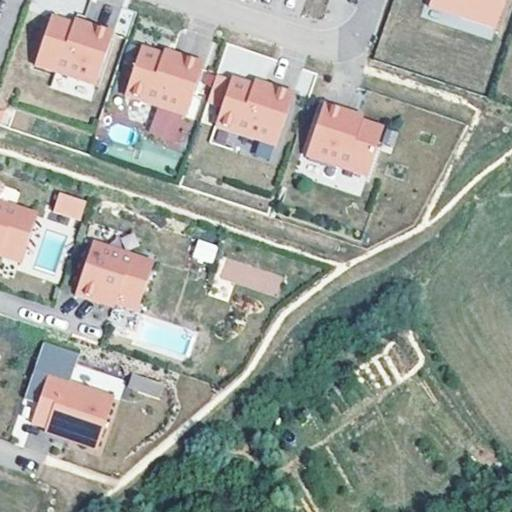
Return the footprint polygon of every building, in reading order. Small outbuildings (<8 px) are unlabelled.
[(439,0),(433,0),(432,6),(464,17),(466,9),(439,0)] [(439,0),(467,9),(464,17),(499,29),(508,0),(439,0)] [(53,16),(37,64),(98,85),(115,32),(91,23),(90,28),(76,23),(53,16)] [(77,18),(76,23),(90,28),(91,23),(77,18)] [(144,46),(128,95),(189,115),(206,62),(182,54),(181,58),(166,54),(144,46)] [(168,49),(166,54),(181,58),(182,54),(168,49)] [(235,77),(218,125),(279,146),(297,93),(273,85),(272,89),(257,85),(235,77)] [(259,80),(257,85),(272,89),(273,85),(259,80)] [(308,156),(369,176),(386,128),(363,120),(349,115),(350,111),(326,103),(308,156)] [(364,115),(350,111),(349,115),(363,120),(364,115)] [(88,202),(66,195),(61,212),(82,219),(88,202)] [(0,256),(22,264),(38,215),(0,201),(0,256)] [(218,246),(202,241),(197,255),(214,260),(218,246)] [(102,300),(117,306),(138,313),(155,264),(95,243),(77,296),(100,305),(100,304),(102,300)] [(281,277),(227,260),(221,278),(275,295),(281,277)] [(102,300),(100,304),(116,310),(117,306),(102,300)] [(49,377),(70,384),(79,356),(44,344),(26,399),(40,404),(49,377)] [(165,385),(135,374),(131,386),(161,396),(165,385)] [(116,399),(70,384),(49,377),(40,404),(33,424),(48,429),(71,437),(70,441),(98,450),(116,399)] [(48,429),(46,433),(70,441),(71,437),(48,429)]
